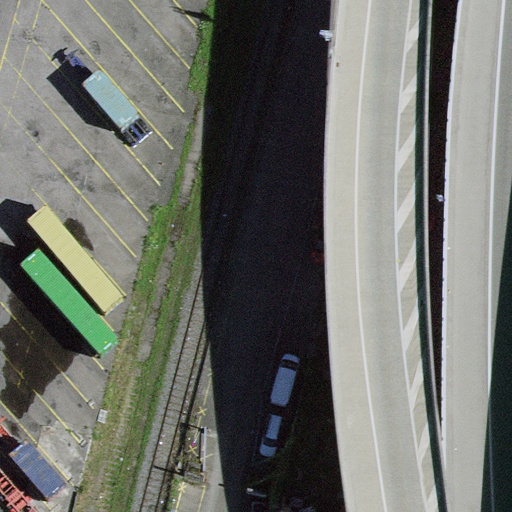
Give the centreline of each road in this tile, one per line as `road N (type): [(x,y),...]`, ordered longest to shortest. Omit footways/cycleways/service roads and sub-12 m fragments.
road 1 (motorway): [(386,0),(378,292),(406,511)]
road 2 (motorway): [(511,92),(511,420)]
